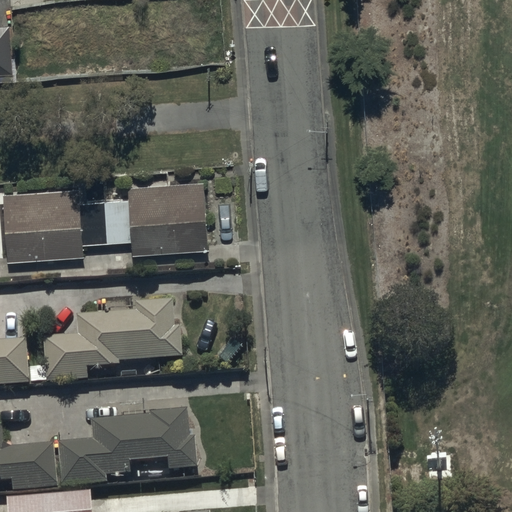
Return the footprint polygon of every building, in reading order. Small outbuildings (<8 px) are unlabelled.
[(84,30),(72,30),(73,52),(63,52),(63,68),(73,68),(73,72),(163,69),(161,11),(140,12),(140,6),(112,7),(112,15),(83,16),(84,30)] [(0,82),(14,81),(11,26),(0,26),(0,82)] [(44,34),(20,35),(21,73),(46,72),(44,34)] [(204,182),(129,187),(129,200),(80,203),(79,190),(5,194),(9,259),(86,255),(86,246),(134,243),(134,253),(207,249),(204,182)] [(137,315),(79,318),(80,339),(46,340),(47,369),(32,370),(33,385),(89,382),(89,371),(121,370),(121,364),(183,361),(181,330),(175,330),(174,304),(137,306),(137,315)] [(0,389),(30,388),(27,342),(0,343),(0,389)] [(188,416),(94,424),(95,443),(62,446),(66,489),(108,485),(108,480),(132,478),(131,466),(169,463),(170,475),(198,472),(195,440),(190,441),(188,416)] [(0,486),(13,486),(14,493),(59,490),(55,447),(4,451),(3,432),(0,432),(0,486)] [(93,511),(92,496),(8,502),(8,511),(93,511)]
